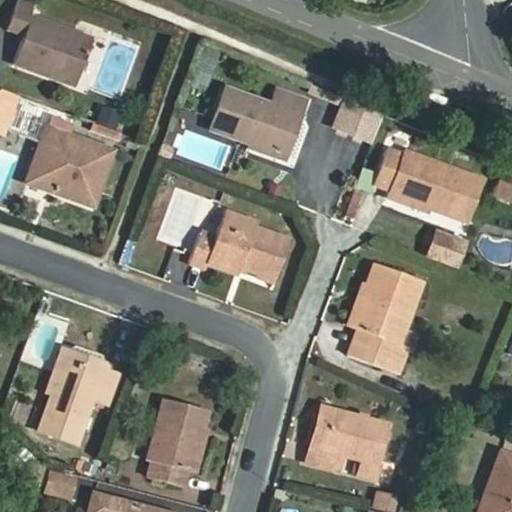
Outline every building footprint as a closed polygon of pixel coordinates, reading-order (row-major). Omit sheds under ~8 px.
[(41,6),(25,0),(23,0),(12,33),(29,39),(20,64),(81,86),(93,46),(35,23),(41,6)] [(19,96),(0,89),(0,131),(6,134),(19,96)] [(214,128),(255,145),(283,154),(298,117),(306,120),(312,105),(281,92),(275,107),(231,90),(214,128)] [(383,117),(346,102),(336,131),(373,145),(383,117)] [(98,107),(94,124),(112,129),(116,112),(98,107)] [(283,154),(255,145),(253,152),(287,165),(306,120),(298,117),(283,154)] [(50,134),(33,179),(60,189),(57,198),(94,212),(114,158),(50,134)] [(388,197),(430,211),(466,226),(483,184),(403,154),(401,161),(388,155),(376,185),(390,191),(388,197)] [(60,189),(33,179),(29,189),(57,198),(60,189)] [(511,193),(511,187),(500,183),(495,197),(509,202),(511,193)] [(426,221),(430,211),(388,197),(385,205),(426,221)] [(199,229),(212,232),(219,206),(206,203),(199,229)] [(230,216),(222,232),(234,235),(241,220),(230,216)] [(234,235),(222,232),(218,242),(202,237),(192,266),(209,273),(212,267),(241,277),(244,273),(278,286),(293,246),(260,234),(262,228),(241,220),(234,235)] [(463,245),(436,233),(426,256),(454,268),(463,245)] [(373,269),(366,288),(352,331),(357,332),(349,358),(390,372),(423,286),(373,269)] [(352,331),(366,288),(358,286),(344,328),(352,331)] [(43,393),(52,397),(63,367),(98,379),(100,373),(101,368),(59,351),(43,393)] [(63,367),(52,397),(38,438),(71,450),(89,405),(105,410),(116,380),(100,373),(98,379),(63,367)] [(183,479),(186,480),(200,435),(204,416),(158,404),(141,466),(147,469),(144,482),(180,490),(183,479)] [(341,419),(329,416),(320,453),(332,456),(341,419)] [(398,434),(341,419),(332,456),(320,453),(315,471),(351,480),(355,464),(372,469),(388,473),(398,434)] [(200,435),(186,480),(193,482),(207,436),(200,435)] [(511,511),(511,465),(493,459),(472,511),(511,511)] [(388,473),(372,469),(368,484),(384,489),(388,473)] [(67,502),(72,478),(44,472),(38,496),(67,502)] [(372,491),(370,510),(387,511),(393,511),(396,494),(372,491)] [(15,511),(33,511),(38,495),(25,492),(20,510),(16,509),(15,511)] [(140,511),(127,508),(92,499),(88,511),(140,511)]
